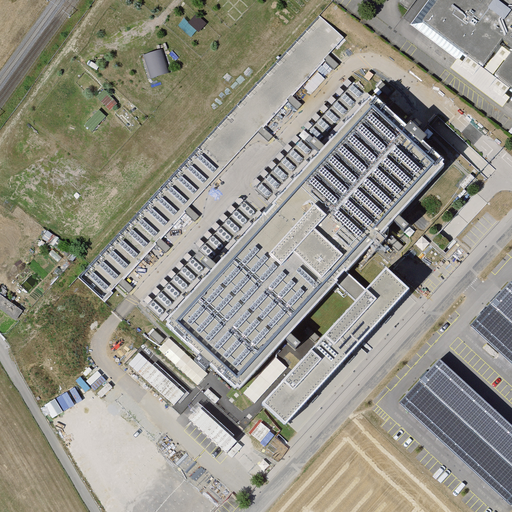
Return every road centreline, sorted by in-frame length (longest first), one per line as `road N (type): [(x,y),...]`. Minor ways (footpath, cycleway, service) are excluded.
road 1 (unclassified): [(511,231),(254,511)]
road 2 (residential): [(95,511),(0,351)]
